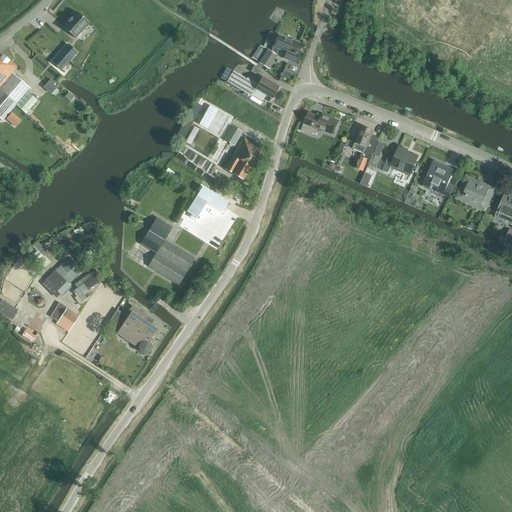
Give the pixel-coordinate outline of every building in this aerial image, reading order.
[(62,27),(75,37),(88,22),(76,11),(62,27)] [(259,59),(261,61),(259,63),(268,69),(276,55),(279,49),(286,53),(283,58),(295,64),(299,55),(295,54),(299,44),(292,40),(291,41),(278,35),(271,52),(266,49),(263,47),(256,58),(259,59)] [(68,45),(52,63),(61,71),(77,53),(68,45)] [(0,85),(15,67),(0,55),(0,85)] [(279,82),(286,85),(291,74),(283,70),(279,82)] [(251,97),(256,90),(271,99),(275,92),(276,93),(279,88),(278,88),(278,87),(262,77),(258,85),(247,78),(246,79),(232,71),(226,82),(244,92),(251,97)] [(13,75),(0,89),(0,91),(26,113),(37,100),(26,91),(29,88),(13,75)] [(50,78),(43,87),(52,94),(60,85),(50,78)] [(0,91),(0,118),(1,120),(14,105),(25,114),(26,113),(0,91)] [(64,98),(69,102),(70,100),(73,96),(68,92),(64,98)] [(15,128),(22,120),(12,111),(5,119),(15,128)] [(208,111),(200,129),(204,131),(200,138),(196,136),(191,147),(209,155),(223,125),(215,121),(218,115),(208,111)] [(301,131),(311,135),(314,128),(333,135),(339,121),(322,115),(321,117),(317,115),(316,117),(308,114),(306,118),(302,131),(301,131)] [(181,146),(195,118),(188,115),(174,143),(181,146)] [(302,117),(297,129),(302,131),(306,118),(302,117)] [(224,140),(234,146),(242,132),(232,126),(224,140)] [(379,139),(372,136),(373,132),(361,127),(352,149),(363,153),(362,157),(368,160),(370,161),(379,139)] [(190,134),(185,142),(190,145),(195,137),(190,134)] [(226,166),(225,169),(243,180),(262,149),(244,139),(237,149),(226,166)] [(382,171),(388,174),(391,167),(410,175),(418,158),(406,152),(407,150),(399,147),(398,151),(392,148),(382,171)] [(368,160),(362,157),(361,157),(356,169),(363,172),(368,160)] [(423,185),(430,188),(431,185),(444,191),(443,194),(449,197),(454,187),(448,184),(452,174),(443,170),(445,167),(433,162),(423,185)] [(460,193),(466,196),(464,199),(486,209),(495,189),(468,177),(460,193)] [(201,185),(185,211),(195,217),(205,202),(220,211),(226,201),(201,185)] [(494,218),(500,221),(511,225),(511,228),(511,229),(511,228),(511,196),(504,193),(494,218)] [(405,202),(404,203),(412,207),(414,201),(407,198),(405,202)] [(140,244),(156,254),(148,267),(178,285),(195,259),(194,259),(169,243),(162,239),(164,236),(166,238),(172,227),(156,218),(140,244)] [(502,244),(510,248),(511,242),(511,230),(509,229),(502,244)] [(76,257),(79,263),(87,259),(90,264),(96,261),(93,256),(100,253),(94,241),(87,244),(90,250),(76,257)] [(26,250),(43,270),(50,263),(33,244),(26,250)] [(45,279),(53,287),(52,289),(55,293),(57,291),(61,296),(71,287),(68,284),(81,272),(75,265),(72,258),(64,262),(55,271),(54,270),(45,279)] [(73,291),(77,296),(87,288),(88,290),(100,281),(99,279),(93,271),(73,286),(75,289),(73,291)] [(7,303),(2,300),(0,302),(0,312),(12,320),(18,310),(7,303)] [(51,316),(70,329),(79,316),(60,304),(51,316)] [(130,340),(139,346),(139,347),(139,348),(139,349),(139,350),(140,353),(143,354),(146,354),(148,352),(150,351),(150,348),(149,346),(148,344),(157,330),(149,324),(150,323),(152,320),(132,306),(122,320),(125,321),(116,333),(128,341),(130,340)] [(106,327),(111,330),(119,318),(114,314),(106,327)] [(33,341),(38,331),(27,325),(22,336),(33,341)] [(39,358),(44,349),(34,343),(28,352),(39,358)]
